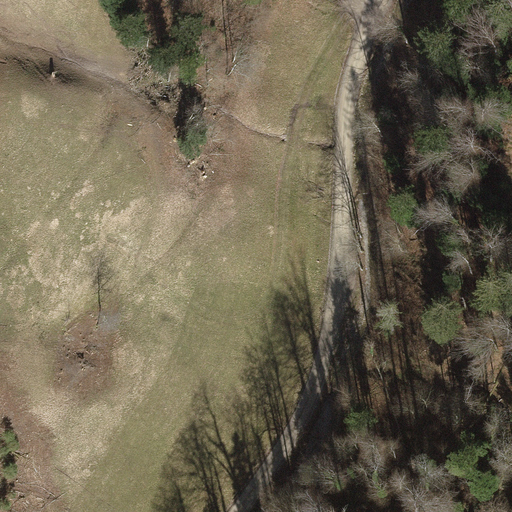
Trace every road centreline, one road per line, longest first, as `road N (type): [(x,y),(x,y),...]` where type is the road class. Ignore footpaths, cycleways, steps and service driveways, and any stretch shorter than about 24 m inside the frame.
road 1 (unclassified): [(376,0),(349,95),(340,273),(316,382),(237,511)]
road 2 (track): [(355,0),(293,129),(274,294)]
